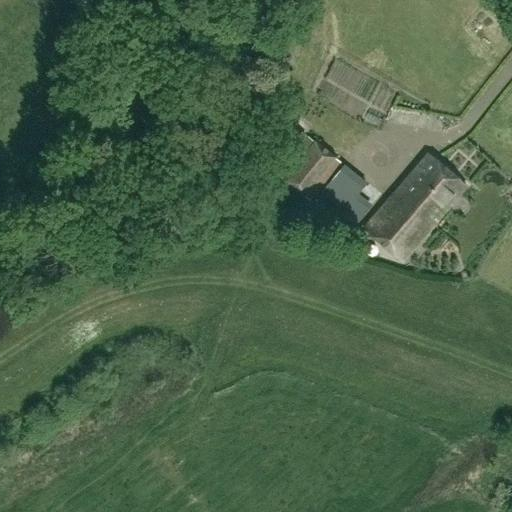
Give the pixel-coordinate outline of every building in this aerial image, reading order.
[(340,64),(320,100),(355,120),(363,106),(378,115),(391,94),(340,64)] [(290,155),(307,135),(294,124),(277,145),(290,155)] [(308,200),(339,162),(308,137),(278,175),(308,200)] [(401,261),(467,185),(429,152),(363,228),(401,261)] [(320,192),(358,221),(370,206),(356,195),(365,183),(343,164),(320,192)]
